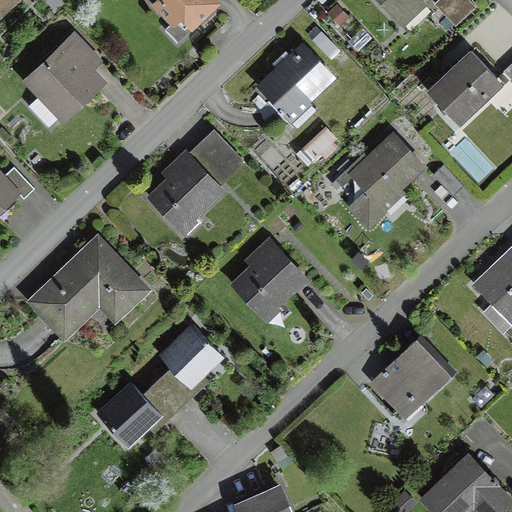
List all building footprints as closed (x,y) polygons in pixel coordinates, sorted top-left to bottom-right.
[(0,0),(0,12),(6,19),(26,0),(0,0)] [(184,42),(222,7),(215,0),(159,0),(163,4),(155,11),(184,42)] [(370,0),(401,30),(426,6),(423,3),(425,0),(370,0)] [(464,0),(440,0),(437,4),(456,22),(472,7),(464,0)] [(77,36),(24,85),(62,127),(106,86),(95,74),(104,66),(77,36)] [(305,48),(258,89),(292,128),(339,86),(305,48)] [(472,57),(429,97),(463,134),(506,94),(472,57)] [(323,132),(305,149),(312,157),(330,141),(323,132)] [(215,133),(143,198),(181,241),(228,199),(221,192),(247,169),(215,133)] [(365,197),(349,211),(371,235),(392,217),(387,212),(429,174),(393,135),(347,177),(365,197)] [(446,166),(435,176),(451,194),(462,184),(446,166)] [(0,218),(20,201),(24,205),(35,194),(15,172),(5,181),(0,175),(0,218)] [(100,239),(28,304),(65,345),(100,314),(117,333),(155,299),(100,239)] [(253,268),(232,288),(268,326),(311,286),(270,243),(249,264),(253,268)] [(511,252),(474,290),(511,328),(511,252)] [(159,384),(176,402),(188,391),(194,398),(229,366),(195,330),(162,361),(172,372),(159,384)] [(374,386),(406,422),(456,377),(424,341),(374,386)] [(176,402),(159,384),(146,397),(134,384),(99,417),(133,453),(168,421),(162,415),(176,402)] [(511,511),(511,499),(471,456),(422,502),(432,511),(511,511)] [(242,511),(294,511),(283,487),(240,506),(242,511)] [(405,494),(389,509),(391,511),(405,511),(414,504),(405,494)]
